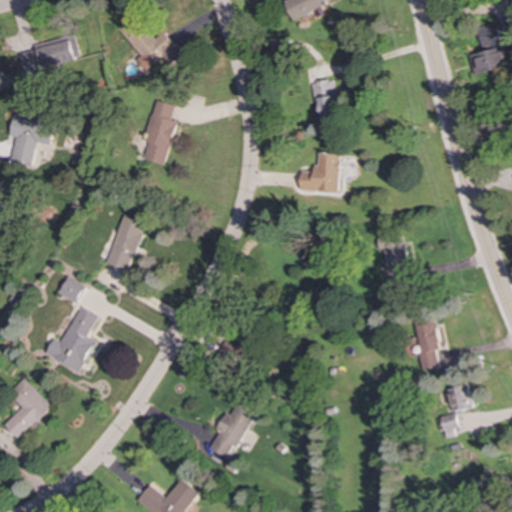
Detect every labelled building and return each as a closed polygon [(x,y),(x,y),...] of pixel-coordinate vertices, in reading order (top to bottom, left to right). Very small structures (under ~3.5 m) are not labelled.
[(335,0),(284,0),(293,19),(335,0)] [(119,28),(151,69),(164,59),(170,66),(184,55),(162,28),(154,34),(138,13),(119,28)] [(479,29),(485,50),(504,45),(498,23),(479,29)] [(36,44),(37,51),(20,55),(25,75),(82,62),(75,35),(36,44)] [(505,48),(471,56),(476,75),(510,67),(505,48)] [(314,82),(315,101),(321,101),(322,122),(342,120),(340,80),(314,82)] [(177,105),(157,100),(147,141),(151,142),(146,160),(168,165),(178,122),(173,120),(177,105)] [(33,164),(38,142),(51,146),(56,122),(16,113),(11,136),(18,137),(13,160),(33,164)] [(302,190),(341,192),(342,153),(319,153),(318,171),(303,171),(302,190)] [(0,232),(12,206),(0,200),(0,232)] [(111,263),(134,270),(149,223),(125,216),(111,263)] [(61,295),(79,302),(86,285),(68,277),(61,295)] [(64,343),(56,338),(48,354),(82,373),(99,341),(90,336),(100,316),(82,307),(64,343)] [(424,369),(447,366),(440,316),(417,319),(424,369)] [(227,351),(234,351),(235,360),(260,358),(258,342),(227,344),(227,351)] [(25,408),(7,425),(20,439),(54,408),(27,378),(11,393),(25,408)] [(454,411),(475,409),(472,386),(451,389),(454,411)] [(233,460),(256,418),(238,408),(234,415),(229,413),(219,431),(223,433),(214,449),(233,460)] [(463,435),(460,413),(444,416),(447,438),(463,435)] [(188,511),(203,492),(185,479),(170,499),(152,485),(140,502),(153,511),(188,511)]
